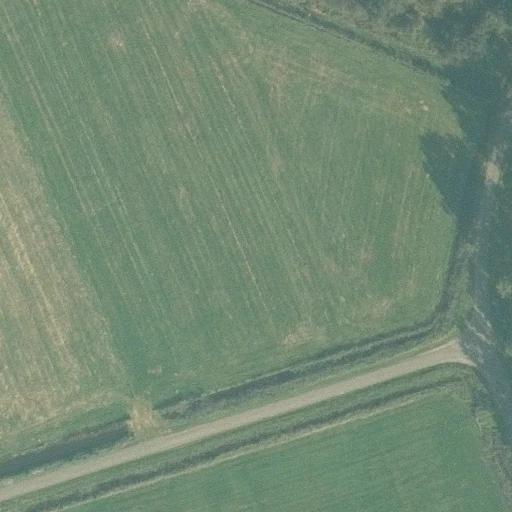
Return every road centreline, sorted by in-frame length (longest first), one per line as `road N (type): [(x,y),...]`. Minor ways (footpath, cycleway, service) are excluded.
road 1 (unclassified): [(0,487),(484,340)]
road 2 (unclassified): [(484,340),(484,220),(511,114)]
